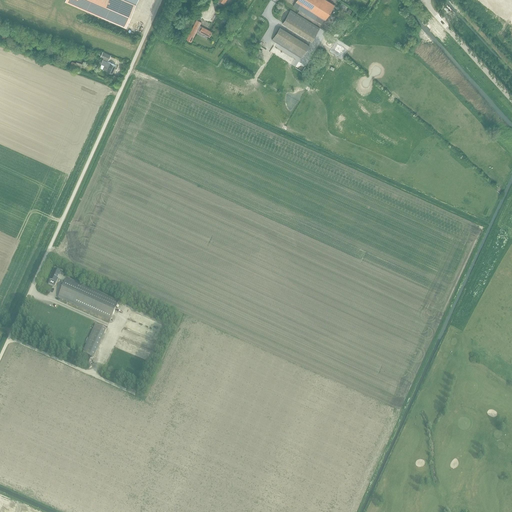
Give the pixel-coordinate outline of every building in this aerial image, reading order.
[(65,0),(65,1),(102,17),(101,18),(125,28),(136,4),(127,0),(65,0)] [(326,0),(296,0),(296,1),(325,20),(334,5),(326,0)] [(325,20),(296,1),(293,6),(322,24),(325,20)] [(282,23),(312,41),(320,28),(290,10),(282,23)] [(199,26),(201,23),(197,20),(187,39),(191,42),(197,30),(209,37),(212,32),(199,26)] [(272,40),(301,58),(309,45),(280,27),(272,40)] [(297,61),(299,59),(288,52),(285,56),(290,60),(292,58),(297,61)] [(105,66),(103,69),(112,73),(116,65),(103,60),(101,64),(105,66)] [(50,280),(49,284),(54,287),(58,280),(64,283),(58,297),(110,321),(119,301),(66,278),(66,279),(65,278),(60,275),(61,273),(54,270),(49,280),(50,280)] [(158,324),(160,319),(144,314),(143,317),(140,316),(141,311),(138,310),(135,319),(155,326),(156,324),(158,324)] [(128,325),(148,332),(150,325),(130,318),(128,325)] [(83,352),(94,357),(106,330),(95,325),(83,352)] [(149,340),(151,336),(136,330),(134,333),(149,340)] [(142,343),(125,343),(125,348),(144,354),(146,346),(138,343),(142,343)]
